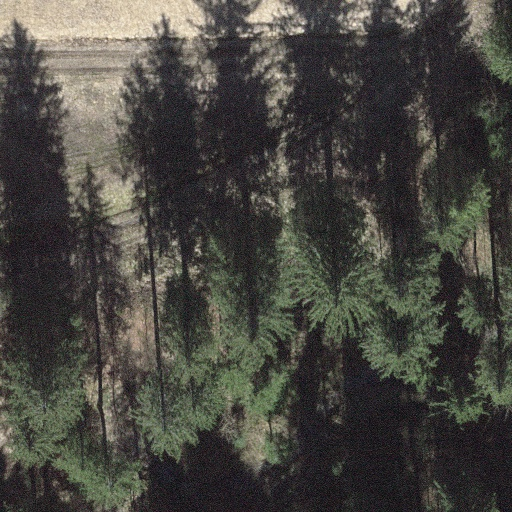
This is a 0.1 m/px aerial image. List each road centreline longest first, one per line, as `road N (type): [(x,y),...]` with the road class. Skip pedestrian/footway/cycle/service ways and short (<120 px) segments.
road 1 (track): [(471,0),(447,38),(345,127),(213,193),(43,258),(0,262)]
road 2 (track): [(447,38),(0,46)]
